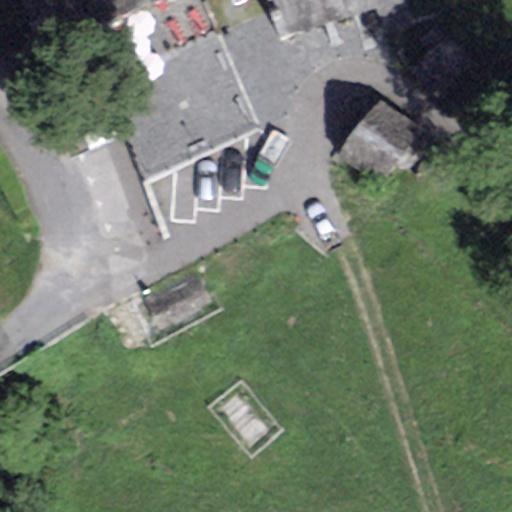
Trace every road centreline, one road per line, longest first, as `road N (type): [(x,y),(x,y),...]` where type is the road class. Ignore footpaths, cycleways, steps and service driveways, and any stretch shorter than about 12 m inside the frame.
road 1 (track): [(293,177),(349,255),(434,511)]
road 2 (unclassified): [(68,297),(68,227),(57,195),(0,103)]
